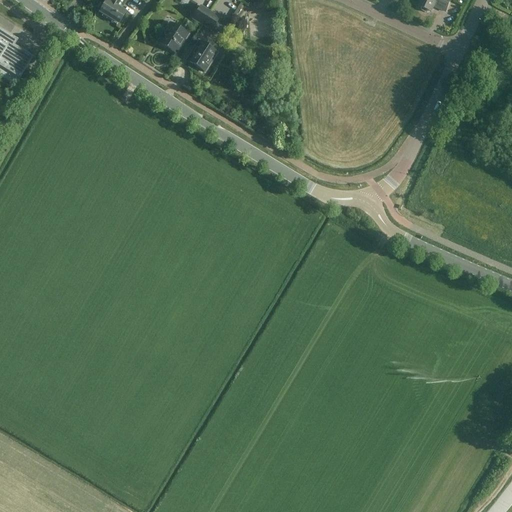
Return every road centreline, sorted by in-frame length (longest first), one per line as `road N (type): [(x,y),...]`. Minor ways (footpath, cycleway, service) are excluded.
road 1 (tertiary): [(366,200),(309,188),(86,49),(23,0)]
road 2 (unclassified): [(366,200),(400,172),(457,52)]
road 3 (tertiary): [(511,286),(399,237),(366,200)]
road 4 (residential): [(457,52),(346,0)]
